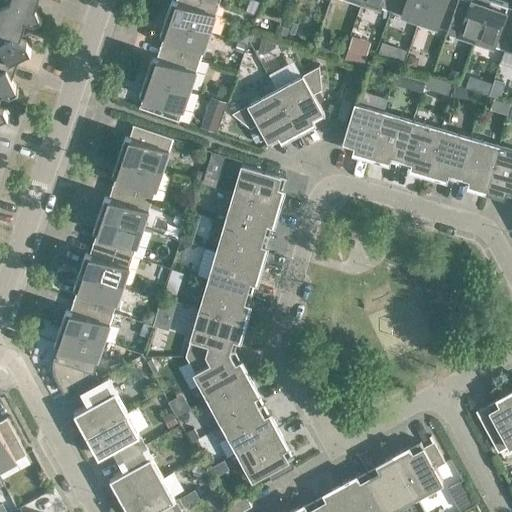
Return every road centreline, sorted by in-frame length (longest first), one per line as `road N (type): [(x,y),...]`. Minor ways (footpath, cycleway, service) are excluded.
road 1 (residential): [(439,393),(336,448),(276,342),(326,182)]
road 2 (residential): [(0,298),(102,0)]
road 3 (residential): [(326,182),(485,230),(511,276)]
road 4 (residential): [(0,354),(95,511)]
road 5 (residential): [(503,511),(439,393)]
